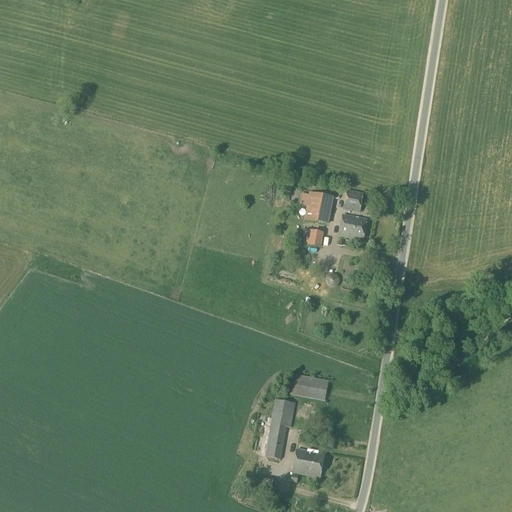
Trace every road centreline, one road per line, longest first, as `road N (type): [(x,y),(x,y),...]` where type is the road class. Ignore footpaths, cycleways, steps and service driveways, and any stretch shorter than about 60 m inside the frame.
road 1 (unclassified): [(359,511),(442,0)]
road 2 (track): [(380,394),(425,385),(511,317)]
